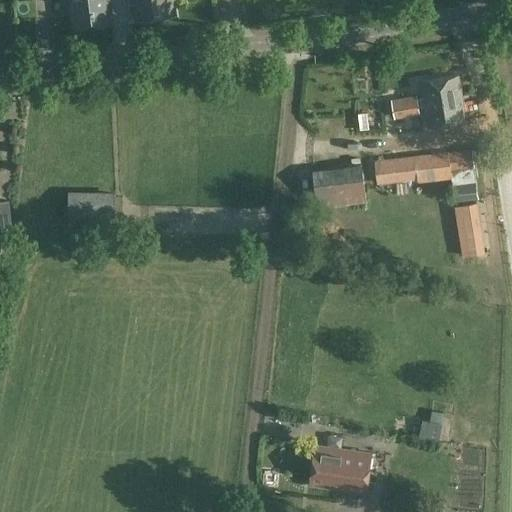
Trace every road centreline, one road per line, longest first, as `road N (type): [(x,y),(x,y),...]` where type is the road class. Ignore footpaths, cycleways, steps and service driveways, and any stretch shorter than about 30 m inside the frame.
road 1 (tertiary): [(511,2),(383,31),(0,77)]
road 2 (track): [(247,511),(299,41)]
